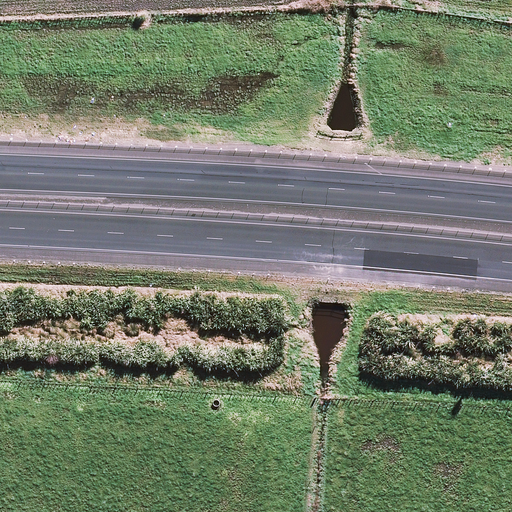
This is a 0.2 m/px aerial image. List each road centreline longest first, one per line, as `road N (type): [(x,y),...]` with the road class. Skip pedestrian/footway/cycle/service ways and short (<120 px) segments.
road 1 (motorway): [(511,247),(179,219),(128,228),(0,224)]
road 2 (motorway): [(0,173),(511,204)]
